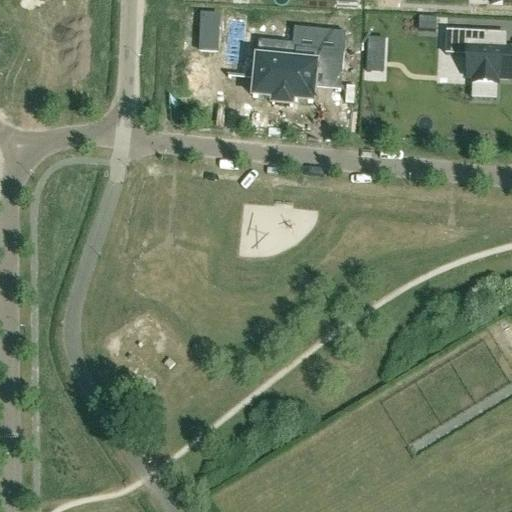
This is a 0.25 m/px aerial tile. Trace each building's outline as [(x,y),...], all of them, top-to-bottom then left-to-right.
[(202,17),(200,52),(216,53),(218,18),(202,17)] [(419,19),(418,32),(435,33),(436,19),(419,19)] [(446,33),(445,56),(468,57),(467,80),(473,80),(472,100),(496,102),(497,81),(511,81),(511,51),(506,51),(483,50),(484,35),(446,33)] [(257,60),(253,99),(273,101),(272,107),(292,109),(292,103),(312,105),(314,90),(316,71),(342,74),(344,55),(295,50),(293,64),(257,60)] [(169,359),(164,365),(169,370),(175,365),(169,359)]
